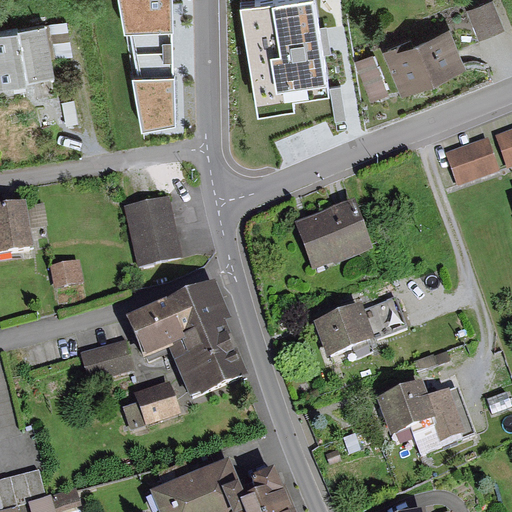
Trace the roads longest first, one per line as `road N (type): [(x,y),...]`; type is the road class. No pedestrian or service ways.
road 1 (residential): [(216,204),(319,511)]
road 2 (residential): [(511,90),(216,204)]
road 3 (residential): [(203,0),(216,204)]
